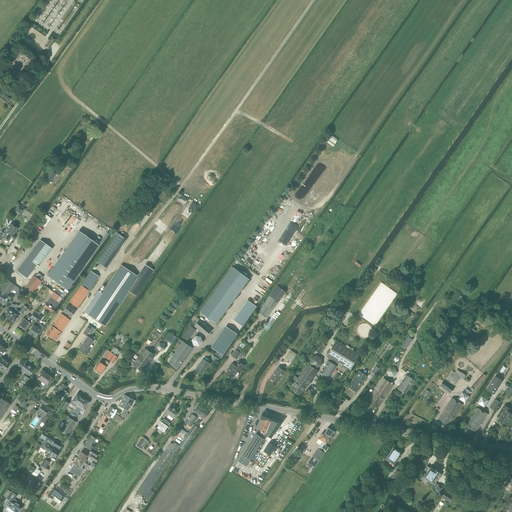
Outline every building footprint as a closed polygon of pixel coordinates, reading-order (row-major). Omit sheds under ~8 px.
[(55,39),(52,37),(45,47),(49,50),(55,39)] [(12,97),(4,90),(0,95),(8,101),(12,97)] [(338,140),(329,134),(325,141),(333,147),(338,140)] [(51,170),(44,179),(49,183),(56,174),(51,170)] [(18,204),(13,212),(17,215),(19,213),(22,215),(25,209),(18,204)] [(39,222),(45,226),(51,219),(45,214),(39,222)] [(18,228),(10,223),(5,231),(13,236),(18,228)] [(1,231),(0,233),(0,239),(1,241),(3,238),(9,242),(13,236),(5,231),(3,233),(1,231)] [(47,276),(67,290),(99,245),(79,231),(47,276)] [(97,262),(106,268),(126,240),(117,233),(117,234),(97,262)] [(37,265),(39,267),(52,249),(40,240),(16,271),(27,279),(37,265)] [(90,316),(104,326),(128,291),(136,296),(153,270),(145,264),(137,276),(124,267),(90,316)] [(200,312),(206,316),(217,324),(250,279),(233,267),(200,312)] [(78,307),(99,276),(91,271),(70,302),(78,307)] [(34,276),(27,286),(34,292),(42,282),(41,281),(43,278),(38,274),(36,277),(34,276)] [(0,288),(0,302),(3,305),(9,296),(7,295),(14,285),(7,279),(0,288)] [(267,318),(286,292),(277,285),(264,303),(265,304),(259,312),(267,318)] [(25,293),(19,288),(14,295),(17,297),(18,295),(24,294),(25,293)] [(59,303),(62,298),(54,292),(44,307),(52,313),(59,303)] [(248,300),(234,320),(243,326),(257,307),(248,300)] [(8,308),(3,315),(9,319),(10,316),(15,309),(16,310),(17,309),(18,306),(18,305),(16,304),(15,305),(13,304),(11,304),(10,307),(9,307),(8,308)] [(25,320),(23,318),(18,325),(26,330),(33,319),(35,320),(37,316),(38,315),(42,309),(35,305),(25,320)] [(62,312),(71,318),(76,311),(68,305),(62,312)] [(15,309),(10,316),(9,319),(14,322),(19,315),(20,313),(23,315),(27,308),(24,306),(20,311),(17,309),(16,310),(15,309)] [(406,311),(401,318),(405,321),(410,314),(406,311)] [(267,323),(266,323),(263,328),(268,331),(278,316),(274,313),(267,323)] [(52,327),(51,326),(46,334),(56,341),(70,320),(61,314),(52,327)] [(212,331),(200,320),(194,326),(207,337),(212,331)] [(33,325),(28,333),(35,338),(37,334),(39,335),(44,327),(41,324),(39,327),(36,325),(36,327),(33,325)] [(87,327),(88,327),(83,334),(87,336),(89,332),(92,334),(94,330),(88,325),(87,327)] [(191,326),(183,337),(188,341),(196,330),(191,326)] [(222,353),(234,335),(226,329),(214,347),(222,353)] [(196,336),(192,340),(194,345),(199,346),(203,342),(201,337),(196,336)] [(406,350),(413,339),(408,336),(401,347),(406,350)] [(88,337),(82,345),(79,349),(87,354),(91,348),(89,347),(94,341),(88,337)] [(161,339),(156,347),(157,347),(160,351),(165,349),(165,344),(166,340),(161,339)] [(170,355),(173,357),(169,363),(178,369),(193,348),(179,339),(177,342),(181,344),(175,354),(172,352),(170,355)] [(340,362),(343,364),(342,365),(350,370),(359,354),(336,341),(327,356),(339,363),(340,362)] [(320,347),(318,346),(315,350),(320,354),(326,345),(323,343),(320,347)] [(239,344),(236,350),(232,356),(236,359),(240,353),(244,356),(248,350),(239,344)] [(110,352),(108,350),(104,356),(113,363),(118,357),(117,356),(120,351),(114,347),(110,352)] [(130,362),(133,365),(143,372),(155,355),(145,348),(136,361),(132,359),(130,362)] [(282,360),(285,362),(287,360),(291,363),(297,355),(291,350),(285,358),(284,358),(282,360)] [(0,369),(4,372),(10,363),(0,355),(0,369)] [(317,355),(311,358),(311,364),(316,368),(321,366),(322,359),(317,355)] [(210,364),(203,359),(196,370),(203,375),(210,364)] [(103,364),(99,362),(95,369),(102,374),(109,363),(105,360),(103,364)] [(240,373),(245,365),(239,361),(236,366),(232,363),(229,368),(230,369),(226,375),(232,379),(233,378),(236,380),(238,377),(235,375),(237,371),(240,373)] [(326,382),(336,366),(329,361),(319,378),(326,382)] [(25,376),(24,375),(19,382),(25,386),(29,379),(27,378),(29,375),(33,369),(26,364),(21,370),(27,374),(25,376)] [(293,379),(296,382),(291,389),(301,395),(318,371),(308,365),(299,378),(298,377),(298,378),(295,376),(293,379)] [(375,375),(380,368),(376,366),(371,372),(375,375)] [(285,371),(279,367),(270,378),(277,383),(285,371)] [(389,367),(386,371),(389,376),(394,377),(397,372),(395,367),(389,367)] [(37,378),(33,383),(35,385),(39,379),(42,382),(47,375),(42,371),(37,378)] [(357,392),(367,376),(359,371),(349,387),(357,392)] [(452,374),(450,373),(446,379),(455,385),(461,377),(454,372),(452,374)] [(475,387),(486,375),(483,373),(473,385),(475,387)] [(42,382),(45,384),(43,386),(46,388),(53,379),(47,375),(42,382)] [(414,379),(407,375),(398,388),(405,393),(414,379)] [(494,394),(502,380),(495,376),(487,390),(494,394)] [(377,408),(393,385),(383,378),(367,401),(377,408)] [(454,387),(444,380),(438,387),(449,395),(454,387)] [(61,383),(54,393),(59,396),(60,395),(64,397),(67,392),(64,390),(66,386),(61,383)] [(463,392),(459,399),(465,403),(470,396),(463,392)] [(71,404),(74,406),(73,407),(75,409),(82,398),(77,395),(72,401),(72,402),(71,404)] [(125,395),(122,400),(122,401),(131,405),(133,401),(125,395)] [(484,408),(489,401),(482,396),(477,403),(484,408)] [(82,398),(75,409),(74,411),(78,414),(82,408),(84,409),(88,402),(82,398)] [(452,398),(439,419),(448,425),(461,405),(462,406),(463,405),(452,398)] [(0,419),(7,411),(6,410),(10,404),(2,399),(0,402),(0,419)] [(491,406),(491,407),(490,408),(495,411),(501,402),(495,399),(491,406)] [(69,404),(65,400),(59,408),(69,415),(70,413),(65,410),(69,404)] [(119,406),(124,409),(122,412),(126,414),(126,413),(131,405),(122,401),(119,406)] [(191,427),(199,416),(204,408),(199,404),(194,411),(185,423),(191,427)] [(40,420),(45,424),(52,414),(48,411),(49,410),(43,405),(37,412),(43,416),(40,420)] [(499,420),(507,426),(511,421),(510,420),(511,416),(511,413),(508,411),(510,409),(504,405),(501,410),(504,412),(501,416),(499,420)] [(106,414),(106,415),(105,416),(103,415),(97,425),(103,429),(108,421),(110,422),(112,419),(120,423),(123,418),(115,414),(116,413),(119,415),(121,412),(110,406),(106,414)] [(165,416),(158,426),(157,428),(163,432),(172,421),(167,418),(169,415),(174,418),(179,412),(171,406),(164,416),(165,416)] [(204,408),(199,416),(202,418),(203,417),(205,419),(209,412),(204,408)] [(476,409),(477,409),(466,426),(476,432),(488,414),(477,408),(476,409)] [(263,412),(261,419),(264,420),(265,418),(271,421),(273,415),(270,414),(268,413),(268,414),(263,412)] [(267,433),(266,435),(272,438),(283,419),(273,415),(271,421),(267,433)] [(76,422),(68,418),(60,430),(68,435),(76,422)] [(264,420),(260,431),(267,433),(271,421),(265,418),(264,420)] [(173,444),(170,442),(136,492),(148,501),(151,496),(154,492),(151,490),(180,447),(184,450),(198,428),(194,425),(180,446),(174,442),(173,444)] [(184,439),(188,433),(181,428),(177,435),(184,439)] [(325,433),(323,432),(319,439),(327,443),(334,431),(328,428),(325,433)] [(44,433),(40,438),(59,449),(62,444),(44,433)] [(256,434),(242,455),(249,459),(251,461),(265,439),(256,434)] [(84,445),(84,446),(90,450),(92,447),(91,446),(96,439),(90,436),(84,445)] [(142,438),(138,445),(140,446),(139,447),(142,449),(147,442),(142,438)] [(41,447),(43,449),(50,453),(54,447),(54,446),(47,442),(44,440),(41,445),(38,443),(34,448),(38,451),(41,447)] [(318,448),(313,455),(311,459),(317,463),(319,460),(320,460),(329,447),(327,446),(326,447),(325,446),(327,444),(323,441),(318,448)] [(269,442),(264,451),(270,455),(276,446),(269,442)] [(50,457),(52,458),(53,457),(55,458),(60,451),(54,447),(50,453),(49,454),(51,455),(50,457)] [(149,449),(147,452),(153,457),(155,453),(158,450),(155,447),(152,451),(149,449)] [(383,461),(386,463),(387,460),(394,466),(402,454),(394,448),(386,459),(385,458),(383,461)] [(96,457),(98,453),(92,449),(89,453),(96,457)] [(81,452),(77,458),(85,463),(87,460),(85,459),(87,456),(84,454),(81,452)] [(91,454),(88,457),(96,462),(98,459),(91,454)] [(76,465),(72,471),(80,477),(83,473),(83,472),(84,471),(85,470),(83,469),(82,468),(85,463),(77,458),(74,463),(76,465)] [(50,462),(45,460),(41,465),(46,468),(50,462)] [(431,484),(436,488),(434,490),(439,493),(443,488),(436,483),(442,474),(436,470),(435,471),(431,467),(430,468),(427,466),(424,470),(427,472),(424,477),(432,483),(431,484)] [(395,485),(402,473),(396,469),(389,481),(395,485)] [(39,482),(33,478),(26,489),(32,493),(39,482)] [(500,484),(496,490),(500,493),(503,489),(504,489),(505,487),(500,484)] [(54,488),(48,496),(52,499),(54,496),(61,501),(62,500),(65,502),(68,498),(60,492),(60,493),(54,488)] [(7,506),(15,511),(19,511),(22,508),(22,509),(23,507),(22,506),(16,502),(17,501),(15,499),(17,496),(11,492),(7,499),(6,498),(6,499),(9,501),(7,504),(6,503),(5,505),(7,505),(7,506)] [(451,502),(454,498),(446,492),(442,497),(451,502)] [(511,500),(503,511),(510,511),(511,510),(511,500)]
